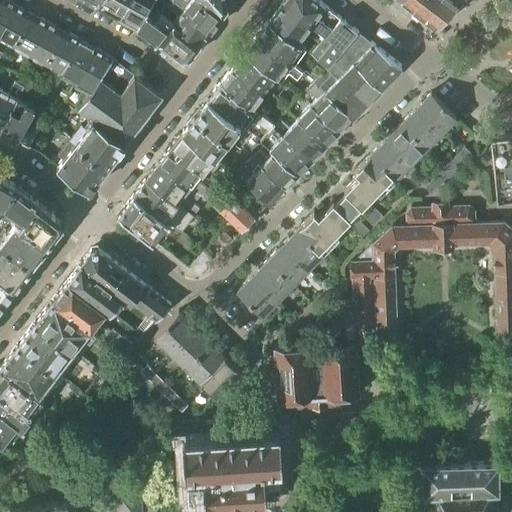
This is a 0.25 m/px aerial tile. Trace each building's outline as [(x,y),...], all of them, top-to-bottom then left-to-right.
[(0,0),(0,32),(15,4),(6,0),(0,0)] [(100,0),(98,5),(119,16),(127,0),(100,0)] [(127,0),(119,16),(136,26),(149,5),(153,7),(158,0),(127,0)] [(171,0),(158,0),(167,7),(178,15),(172,22),(200,43),(211,29),(172,0),(171,0)] [(201,0),(172,0),(211,29),(222,15),(201,0)] [(201,0),(222,15),(226,9),(226,6),(225,6),(225,2),(226,2),(225,0),(201,0)] [(282,0),(282,1),(325,33),(339,16),(335,13),(318,0),(282,0)] [(400,0),(399,2),(411,11),(419,0),(400,0)] [(419,0),(411,11),(424,20),(439,0),(419,0)] [(439,0),(424,20),(435,29),(463,0),(439,0)] [(282,1),(269,18),(298,41),(305,32),(318,42),(325,33),(282,1)] [(0,32),(0,39),(12,46),(29,12),(15,4),(0,32)] [(149,5),(136,26),(180,59),(188,58),(200,43),(172,22),(153,7),(149,5)] [(12,46),(27,55),(46,21),(29,12),(12,46)] [(357,30),(339,16),(325,33),(318,42),(311,50),(328,64),(315,79),(313,82),(323,91),(339,74),(351,62),(371,41),(357,30)] [(269,18),(257,34),(294,62),(306,46),(298,41),(269,18)] [(27,55),(43,63),(62,30),(46,21),(27,55)] [(43,63),(60,73),(78,39),(62,30),(43,63)] [(257,34),(245,49),(277,73),(282,78),(289,69),(297,75),(302,68),(294,62),(257,34)] [(60,73),(76,81),(95,48),(78,39),(60,73)] [(401,65),(371,41),(351,62),(379,88),(401,65)] [(75,83),(89,90),(112,57),(95,48),(76,81),(75,83)] [(245,49),(232,66),(264,91),(277,73),(245,49)] [(77,106),(92,118),(124,142),(137,125),(138,125),(148,112),(148,111),(161,94),(113,58),(112,57),(89,90),(77,106)] [(367,101),(379,88),(351,62),(339,74),(367,101)] [(232,66),(207,99),(245,127),(246,128),(253,119),(269,130),(272,126),(273,123),(252,106),(264,91),(232,66)] [(339,74),(323,91),(351,117),(367,101),(339,74)] [(23,88),(39,97),(44,89),(28,80),(23,88)] [(8,93),(1,89),(0,90),(0,129),(17,98),(23,86),(14,81),(8,93)] [(317,98),(310,105),(337,131),(351,117),(323,91),(313,82),(307,89),(317,98)] [(430,92),(414,108),(440,133),(455,117),(430,92)] [(34,107),(17,98),(0,129),(0,131),(3,133),(3,136),(9,139),(11,138),(15,140),(29,116),(34,107)] [(207,99),(194,115),(231,144),(245,127),(207,99)] [(310,105),(297,120),(323,145),(337,131),(310,105)] [(414,108),(400,124),(425,148),(440,133),(414,108)] [(182,130),(182,131),(219,159),(231,144),(194,115),(187,124),(182,130)] [(41,122),(29,116),(15,140),(28,146),(41,122)] [(80,121),(69,137),(107,164),(117,152),(124,142),(92,118),(86,126),(80,121)] [(278,118),(273,123),(272,126),(308,161),(323,145),(297,120),(289,128),(278,118)] [(400,124),(384,139),(409,164),(425,148),(400,124)] [(272,126),(269,130),(260,139),(265,144),(271,150),(296,174),(308,161),(272,126)] [(182,131),(170,146),(203,171),(208,176),(221,161),(219,159),(182,131)] [(511,134),(489,137),(496,201),(511,198),(511,134)] [(107,164),(69,137),(56,153),(62,157),(56,165),(88,190),(95,181),(95,180),(107,164)] [(369,155),(390,177),(394,180),(409,164),(384,139),(369,155)] [(170,146),(157,163),(200,194),(205,199),(211,192),(195,180),(203,171),(170,146)] [(464,146),(454,157),(460,163),(470,153),(464,146)] [(296,174),(271,150),(265,156),(259,150),(252,157),(283,187),(288,182),(296,174)] [(313,212),(298,228),(320,249),(343,225),(359,240),(368,230),(356,218),(350,218),(349,217),(359,206),(360,207),(360,214),(372,226),(382,216),(367,200),(390,177),(369,155),(354,171),(358,175),(343,190),(344,192),(341,195),(342,196),(334,203),(332,201),(317,216),(313,212)] [(283,187),(252,157),(236,173),(254,189),(268,204),(283,187)] [(454,157),(444,167),(450,173),(460,163),(454,157)] [(157,163),(144,179),(193,216),(198,209),(192,204),(200,194),(157,163)] [(444,167),(434,177),(440,183),(450,173),(444,167)] [(0,207),(1,205),(17,186),(16,185),(0,176),(0,207)] [(440,183),(434,177),(424,187),(430,194),(440,183)] [(144,179),(133,194),(172,224),(181,231),(193,216),(144,179)] [(9,219),(13,221),(19,226),(37,202),(37,201),(30,195),(29,196),(17,186),(1,205),(13,214),(9,219)] [(232,223),(241,231),(254,218),(240,204),(234,197),(226,190),(212,204),(232,223)] [(172,224),(133,194),(124,205),(118,213),(152,239),(152,238),(157,242),(172,224)] [(246,198),(240,204),(254,218),(260,211),(246,198)] [(37,202),(19,226),(45,247),(52,238),(51,238),(61,226),(60,218),(59,218),(37,202)] [(431,206),(433,245),(433,247),(452,246),(452,244),(450,206),(447,206),(447,202),(431,202),(431,206)] [(468,205),(450,206),(452,244),(488,243),(493,238),(492,221),(474,222),(474,210),(468,205)] [(431,206),(410,207),(412,246),(433,245),(431,206)] [(371,243),(366,248),(387,247),(393,251),(397,246),(412,246),(410,207),(405,212),(406,224),(391,225),(371,243)] [(13,221),(0,238),(0,244),(30,267),(30,266),(40,253),(45,247),(19,226),(13,221)] [(511,229),(503,221),(492,221),(493,238),(488,243),(493,247),(494,271),(511,270),(511,229)] [(298,228),(282,244),(307,269),(323,252),(320,249),(298,228)] [(0,244),(0,276),(14,288),(24,274),(25,274),(30,267),(0,244)] [(282,244),(267,259),(292,284),(307,269),(282,244)] [(79,263),(122,295),(129,301),(145,284),(98,248),(98,247),(90,248),(90,249),(80,263),(80,262),(79,263)] [(351,277),(373,276),(394,275),(393,251),(387,247),(366,248),(353,260),(350,260),(351,276),(351,277)] [(203,251),(188,267),(199,275),(212,260),(203,251)] [(267,259),(252,275),(277,299),(292,284),(267,259)] [(75,269),(66,281),(105,309),(109,312),(122,295),(79,263),(74,269),(75,269)] [(511,270),(494,271),(495,301),(511,299),(511,270)] [(277,299),(252,275),(236,291),(261,315),(277,299)] [(394,275),(373,276),(375,305),(395,304),(394,275)] [(0,305),(14,288),(0,276),(0,305)] [(373,276),(351,277),(354,340),(377,339),(375,305),(373,276)] [(66,281),(52,299),(96,333),(113,346),(122,352),(123,353),(132,344),(112,329),(111,330),(97,320),(105,309),(66,281)] [(331,283),(321,293),(328,300),(338,289),(331,283)] [(171,304),(145,284),(129,301),(146,313),(148,315),(154,320),(155,320),(171,304)] [(321,293),(311,303),(318,310),(328,300),(321,293)] [(47,306),(35,321),(72,350),(83,336),(89,340),(96,333),(52,299),(46,305),(47,306)] [(511,299),(495,301),(496,335),(511,334),(511,299)] [(311,303),(301,313),(308,320),(318,310),(311,303)] [(395,304),(375,305),(377,339),(396,339),(395,304)] [(153,336),(169,351),(193,326),(178,311),(153,336)] [(138,323),(146,329),(154,320),(148,315),(146,313),(138,323)] [(308,320),(301,313),(291,323),(298,330),(308,320)] [(17,343),(54,372),(72,350),(35,321),(34,321),(29,328),(18,343),(17,343)] [(169,351),(185,367),(209,342),(193,326),(169,351)] [(185,367),(200,382),(225,357),(209,342),(185,367)] [(310,344),(274,347),(277,398),(296,396),(297,407),(312,406),(312,407),(315,407),(315,406),(316,406),(322,405),(322,406),(323,406),(323,407),(324,407),(324,405),(340,405),(339,393),(359,393),(356,342),(318,344),(310,345),(310,344)] [(12,350),(0,366),(0,368),(37,396),(46,384),(54,389),(63,378),(54,372),(17,343),(12,350)] [(122,352),(113,346),(107,353),(116,359),(122,352)] [(225,357),(200,382),(216,397),(241,372),(225,357)] [(140,372),(150,382),(157,375),(146,365),(140,372)] [(0,409),(1,410),(7,401),(29,417),(42,400),(37,396),(0,368),(0,409)] [(150,382),(161,392),(167,386),(157,375),(150,382)] [(161,392),(171,402),(177,395),(167,386),(161,392)] [(177,395),(171,402),(181,412),(187,405),(177,395)] [(1,410),(0,409),(0,441),(6,446),(29,417),(7,401),(1,410)] [(67,417),(64,420),(54,433),(64,440),(76,424),(67,417)] [(32,482),(37,486),(45,486),(81,444),(78,442),(85,434),(79,429),(32,482)] [(187,493),(203,492),(204,507),(227,505),(227,507),(244,506),(243,504),(265,503),(265,491),(279,490),(278,468),(281,467),(278,432),(182,439),(184,474),(202,473),(202,475),(186,476),(187,493)] [(83,483),(92,493),(122,466),(113,456),(83,483)] [(423,494),(434,494),(489,495),(496,495),(496,490),(497,490),(497,462),(422,464),(423,494)] [(75,501),(36,504),(34,511),(72,511),(73,511),(75,508),(75,505),(77,506),(86,492),(79,487),(74,494),(75,501)] [(116,494),(117,502),(116,511),(155,511),(155,503),(140,503),(140,492),(116,494)] [(489,511),(489,495),(434,494),(434,511),(489,511)] [(85,504),(79,511),(116,511),(117,502),(85,504)]
